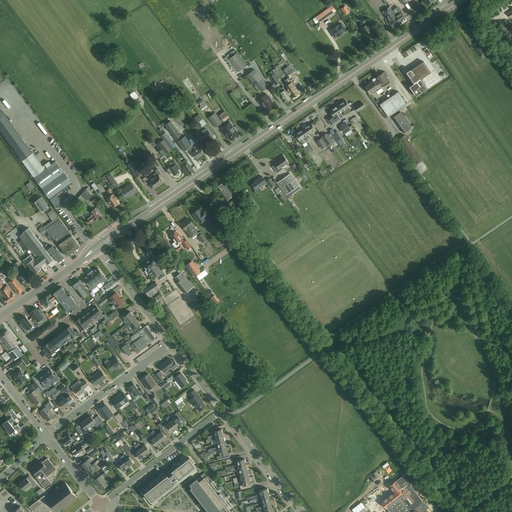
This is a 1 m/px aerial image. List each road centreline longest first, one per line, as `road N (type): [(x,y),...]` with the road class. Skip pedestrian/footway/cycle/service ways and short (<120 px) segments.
road 1 (primary): [(95,248),(460,0)]
road 2 (residential): [(99,505),(222,409)]
road 3 (residential): [(46,435),(170,345)]
road 4 (residential): [(300,511),(222,409)]
road 5 (residential): [(170,345),(95,248)]
